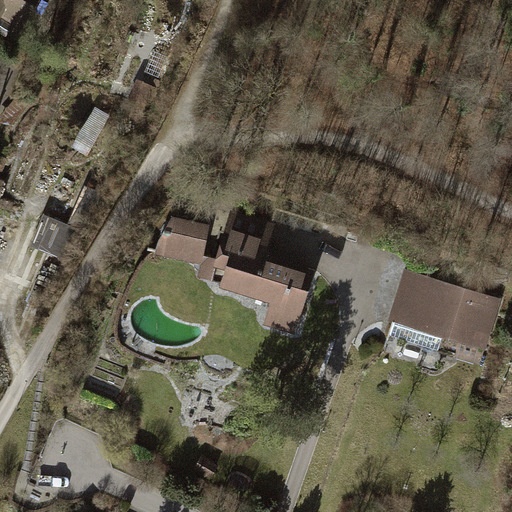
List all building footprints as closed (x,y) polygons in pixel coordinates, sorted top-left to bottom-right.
[(0,0),(0,12),(22,25),(36,0),(0,0)] [(96,104),(78,144),(93,150),(110,111),(96,104)] [(0,209),(10,183),(0,179),(0,209)] [(258,321),(289,331),(310,265),(264,250),(272,223),(225,208),(210,256),(198,253),(194,264),(190,278),(265,301),(258,321)] [(44,240),(69,245),(74,218),(50,213),(44,240)] [(198,253),(204,226),(164,216),(146,253),(194,264),(198,253)] [(438,336),(483,350),(499,299),(402,269),(382,333),(434,349),(438,336)] [(218,464),(197,454),(189,471),(210,480),(218,464)]
